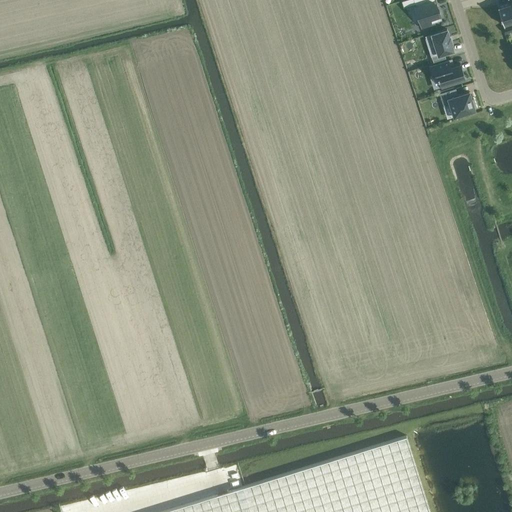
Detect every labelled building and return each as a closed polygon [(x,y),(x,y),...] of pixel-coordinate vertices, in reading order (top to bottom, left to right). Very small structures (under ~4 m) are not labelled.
[(413,0),(416,9),(417,9),(422,27),(421,27),(421,28),(435,24),(435,23),(433,23),(432,20),(441,18),(438,7),(435,0),(413,0)] [(499,6),(498,6),(504,25),(505,25),(504,24),(511,21),(511,2),(499,7),(499,6)] [(438,54),(431,56),(433,61),(445,57),(444,52),(453,49),(452,44),(451,42),(452,42),(451,41),(450,37),(450,36),(449,36),(449,35),(447,29),(432,33),(438,54)] [(414,60),(425,57),(420,40),(409,43),(414,60)] [(446,60),(430,65),(431,70),(433,75),(433,77),(437,76),(438,77),(439,77),(441,86),(465,79),(461,65),(460,63),(454,65),(451,66),(448,59),(446,60)] [(455,88),(439,93),(444,106),(450,104),(454,115),(458,114),(474,109),(474,107),(476,106),(473,99),(471,99),(471,97),(469,91),(458,95),(457,92),(455,88)] [(216,494),(159,511),(430,511),(412,454),(406,435),(243,486),(216,494)]
